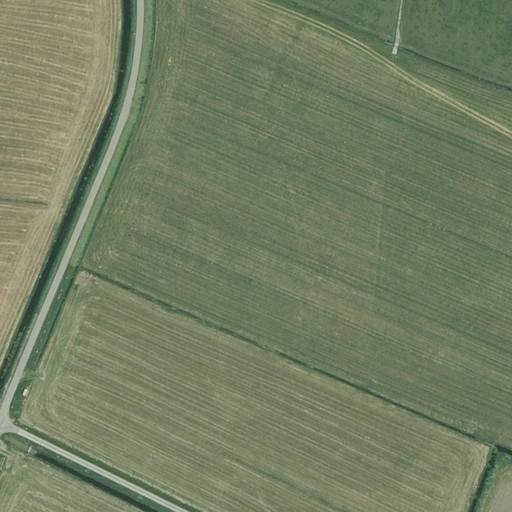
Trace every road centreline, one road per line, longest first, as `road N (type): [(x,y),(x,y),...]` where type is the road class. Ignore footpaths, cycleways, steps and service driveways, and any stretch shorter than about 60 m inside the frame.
road 1 (unclassified): [(0,418),(123,114),(140,0)]
road 2 (unclassified): [(182,511),(0,423)]
